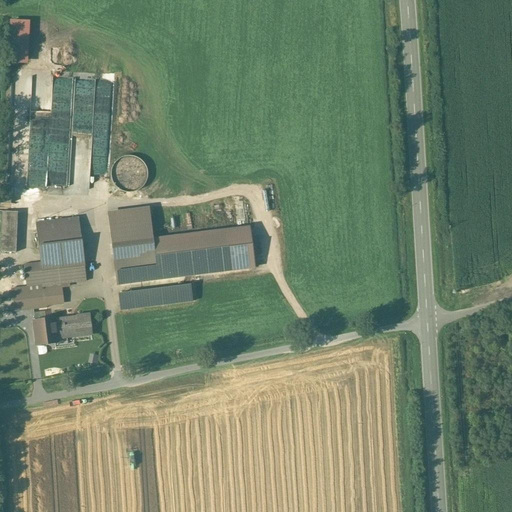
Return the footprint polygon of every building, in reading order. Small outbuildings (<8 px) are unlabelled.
[(26,65),(27,21),(11,21),(9,64),(26,65)] [(146,181),(147,174),(146,167),(141,161),(135,158),(128,156),(121,158),(115,162),(112,168),(110,175),(112,182),(116,188),(122,192),(129,193),(136,191),(142,187),(146,181)] [(147,210),(108,214),(117,285),(254,268),(249,227),(150,239),(147,210)] [(17,212),(2,212),(0,252),(16,253),(17,212)] [(78,218),(35,223),(40,263),(23,265),(26,288),(11,289),(14,312),(29,310),(46,308),(46,306),(49,306),(63,304),(60,285),(86,281),(84,266),(81,241),(78,218)] [(189,286),(131,293),(119,294),(121,311),(133,310),(133,309),(191,302),(189,286)] [(76,316),(76,318),(54,320),(54,319),(45,320),(33,321),(36,342),(56,340),(56,338),(63,338),(90,335),(91,335),(89,315),(88,315),(76,316)]
